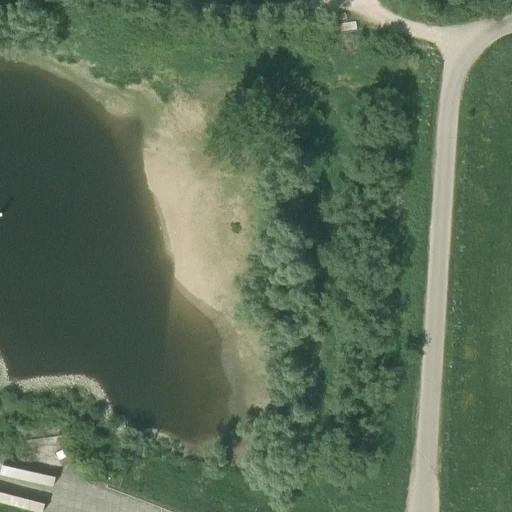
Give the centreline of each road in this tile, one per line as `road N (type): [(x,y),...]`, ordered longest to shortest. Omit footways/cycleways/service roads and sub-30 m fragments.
road 1 (unclassified): [(422,511),(449,87),(473,38),(511,24)]
road 2 (track): [(363,0),(255,11),(169,0)]
